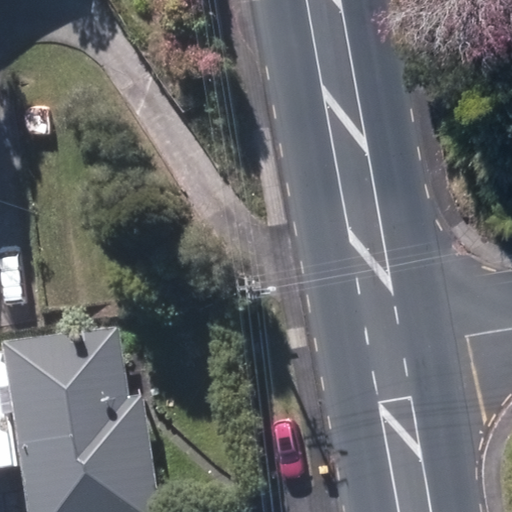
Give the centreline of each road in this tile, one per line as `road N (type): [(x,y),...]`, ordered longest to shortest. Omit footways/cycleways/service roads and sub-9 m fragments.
road 1 (secondary): [(371,344),(316,0)]
road 2 (secondary): [(403,511),(371,344)]
road 3 (residential): [(511,324),(371,344)]
